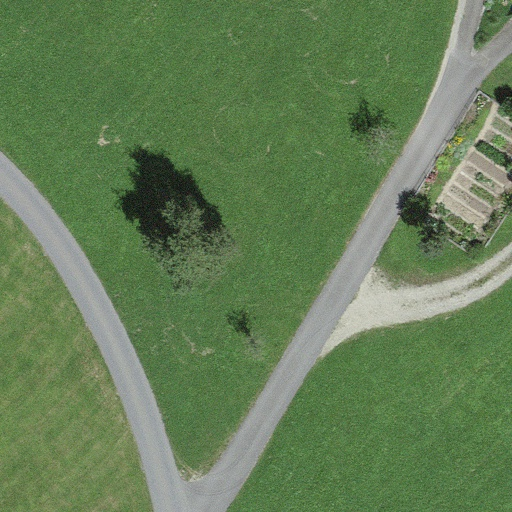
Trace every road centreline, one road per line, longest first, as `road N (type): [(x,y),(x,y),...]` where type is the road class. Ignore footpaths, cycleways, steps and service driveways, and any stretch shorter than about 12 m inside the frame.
road 1 (unclassified): [(0,172),(86,289),(141,396),(173,511)]
road 2 (track): [(327,311),(423,302),(491,274),(511,253)]
